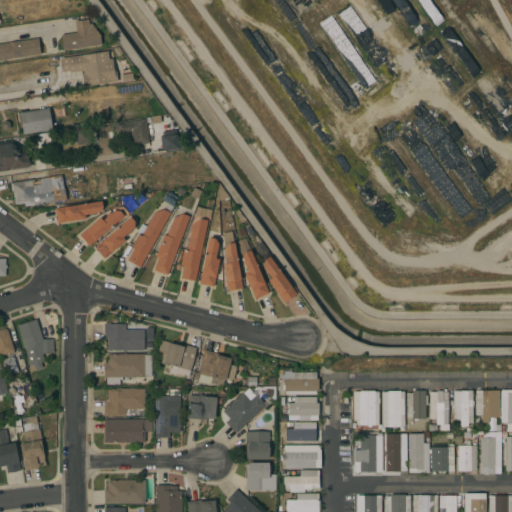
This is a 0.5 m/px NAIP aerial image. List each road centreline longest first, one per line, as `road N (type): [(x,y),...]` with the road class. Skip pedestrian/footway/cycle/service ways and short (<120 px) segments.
road 1 (residential): [(0,308),(72,285),(304,347)]
road 2 (residential): [(72,285),(74,511)]
road 3 (residential): [(73,460),(227,461)]
